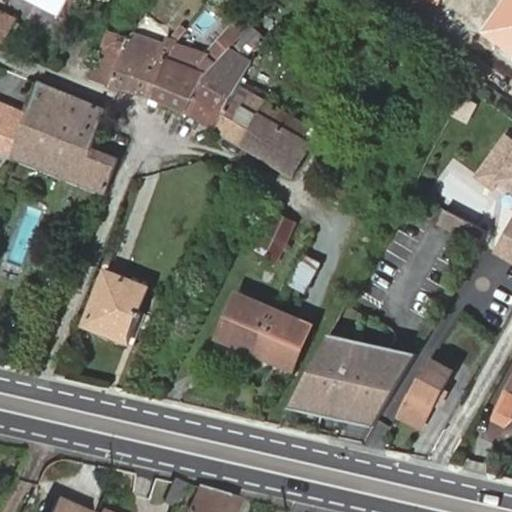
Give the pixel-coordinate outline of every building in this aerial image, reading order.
[(511,0),(498,0),(475,32),(511,58),(511,0)] [(227,48),(250,24),(242,18),(235,26),(232,24),(208,51),(216,59),(227,48)] [(0,43),(3,45),(8,30),(0,25),(0,43)] [(250,29),(233,46),(245,55),(261,38),(250,29)] [(108,30),(89,79),(109,86),(126,44),(129,38),(108,30)] [(162,42),(132,30),(129,38),(126,44),(156,55),(162,42)] [(126,44),(109,86),(149,100),(167,59),(173,44),(174,42),(163,38),(162,42),(156,55),(126,44)] [(197,69),(207,57),(204,56),(173,44),(167,59),(197,69)] [(183,112),(211,129),(233,91),(240,80),(250,62),(227,48),(216,59),(215,60),(214,63),(183,112)] [(216,59),(208,51),(204,56),(207,57),(214,63),(215,60),(216,59)] [(197,69),(167,59),(149,100),(183,112),(214,63),(207,57),(197,69)] [(103,193),(118,156),(92,145),(105,109),(37,81),(26,112),(11,155),(103,193)] [(211,129),(240,146),(262,102),(247,94),(243,97),(233,91),(211,129)] [(470,124),(480,104),(463,95),(453,115),(470,124)] [(262,102),(240,146),(290,175),(309,141),(302,136),(308,125),(263,100),(262,102)] [(0,154),(10,158),(11,155),(26,112),(0,103),(0,154)] [(504,182),(511,187),(511,137),(483,178),(499,190),(504,182)] [(0,165),(6,168),(10,158),(0,154),(0,165)] [(445,210),(438,224),(478,244),(485,230),(445,210)] [(293,221),(274,211),(255,252),(273,262),(293,221)] [(511,221),(496,249),(511,258),(511,221)] [(307,294),(322,262),(305,253),(290,285),(307,294)] [(105,269),(83,322),(100,330),(103,324),(127,333),(146,286),(105,269)] [(217,337),(251,351),(274,308),(237,292),(217,337)] [(274,308),(251,351),(293,369),(311,323),(274,308)] [(419,350),(332,330),(290,406),(374,425),(419,350)] [(454,368),(435,357),(430,365),(427,364),(398,412),(421,425),(454,368)] [(511,376),(496,410),(511,418),(511,376)] [(185,486),(173,484),(164,503),(175,508),(185,486)] [(235,511),(241,499),(202,487),(190,511),(235,511)] [(82,511),(54,498),(47,511),(82,511)]
